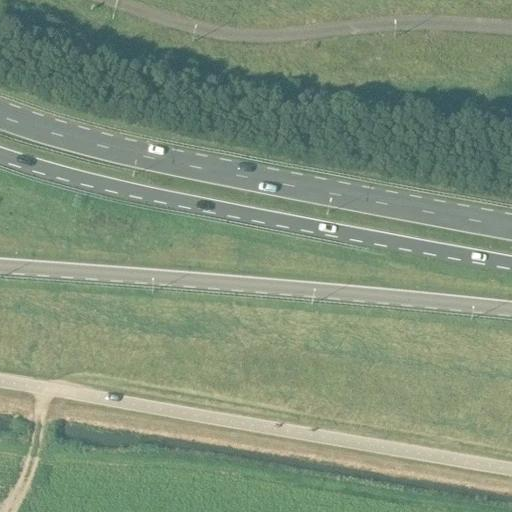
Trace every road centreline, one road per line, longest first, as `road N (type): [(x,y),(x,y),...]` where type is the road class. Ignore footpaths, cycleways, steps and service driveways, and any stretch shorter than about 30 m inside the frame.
road 1 (primary): [(511,228),(202,169),(0,115)]
road 2 (primary): [(0,154),(245,215),(511,264)]
road 3 (unclassified): [(511,469),(0,382)]
road 4 (primary): [(0,267),(511,308)]
road 5 (track): [(42,389),(26,480),(0,511)]
